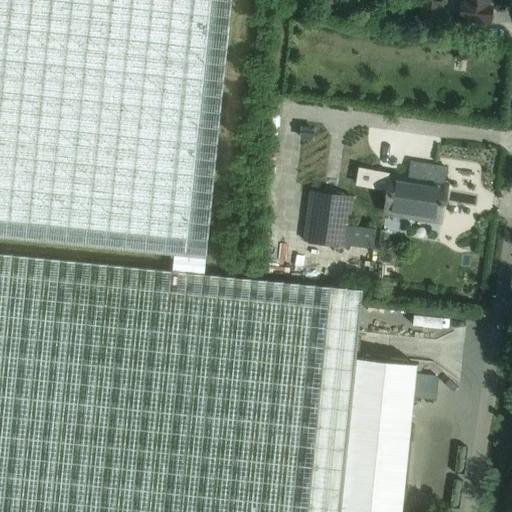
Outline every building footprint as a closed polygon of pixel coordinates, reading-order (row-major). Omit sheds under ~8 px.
[(172,272),(204,276),(231,0),(0,0),(0,237),(174,254),(172,272)] [(438,33),(440,2),(419,0),(417,30),(438,33)] [(443,0),(444,10),(458,11),(458,0),(443,0)] [(491,6),(488,5),(484,5),(484,0),(464,0),(464,3),(461,3),(460,20),(489,24),(491,6)] [(302,128),(301,136),(311,137),(312,129),(302,128)] [(465,221),(467,205),(440,201),(445,168),(412,163),(408,182),(393,180),(388,209),(437,217),(465,221)] [(311,192),(304,242),(345,247),(346,239),(374,242),(375,230),(348,227),(352,198),(311,192)] [(416,216),(415,227),(429,229),(430,218),(416,216)] [(401,511),(417,367),(356,361),(363,292),(204,276),(172,272),(0,254),(0,511),(401,511)] [(340,256),(339,271),(380,273),(381,258),(340,256)]
